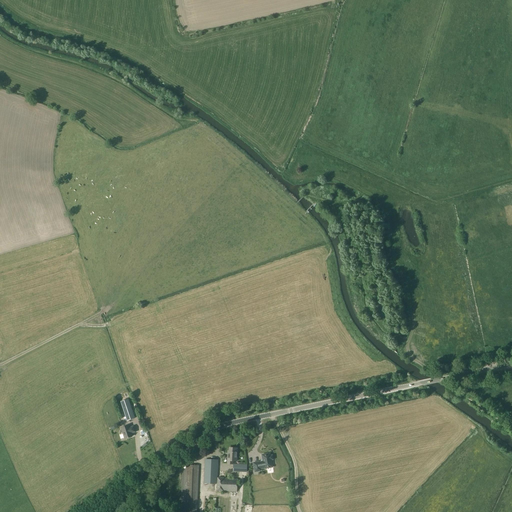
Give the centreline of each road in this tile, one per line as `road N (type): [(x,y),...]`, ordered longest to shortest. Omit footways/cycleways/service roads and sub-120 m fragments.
road 1 (tertiary): [(89,511),(224,424),(511,363)]
road 2 (track): [(333,202),(369,195),(387,217),(411,313),(407,339)]
road 3 (track): [(511,462),(392,364)]
